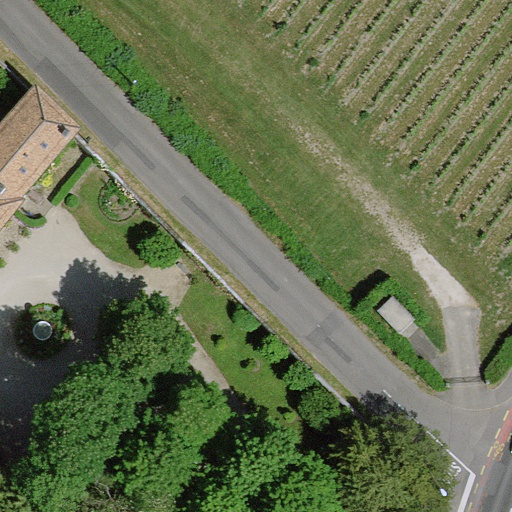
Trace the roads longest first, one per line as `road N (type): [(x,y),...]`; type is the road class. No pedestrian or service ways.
road 1 (residential): [(511,510),(0,1)]
road 2 (track): [(459,457),(468,387),(455,333),(418,258)]
